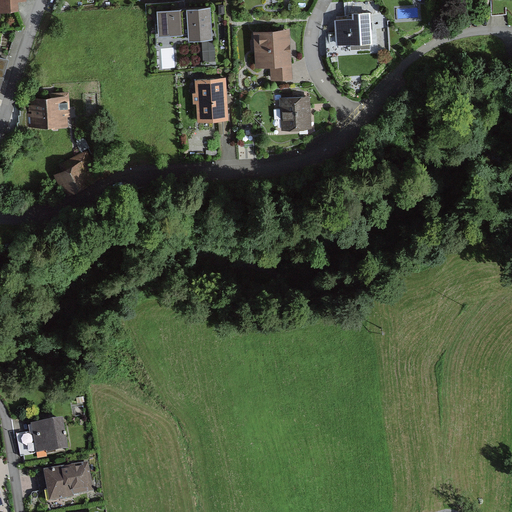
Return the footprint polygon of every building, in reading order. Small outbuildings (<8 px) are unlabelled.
[(0,0),(0,10),(20,10),(20,0),(23,0),(0,0)] [(209,4),(158,6),(159,33),(190,32),(190,36),(203,35),(203,49),(211,48),(209,4)] [(353,16),(335,17),(336,42),(372,40),(370,9),(352,10),(353,16)] [(291,29),(255,31),(257,66),(272,65),(272,78),(293,77),(291,29)] [(226,78),(198,79),(201,120),(229,118),(226,78)] [(72,123),(69,93),(30,97),(32,126),(72,123)] [(310,96),(282,98),(285,130),(313,127),(310,96)] [(82,161),(55,174),(66,195),(93,182),(82,161)] [(62,420),(31,427),(37,454),(67,447),(62,420)] [(88,464),(39,473),(41,486),(46,485),(49,502),(73,498),(73,496),(94,492),(88,464)]
